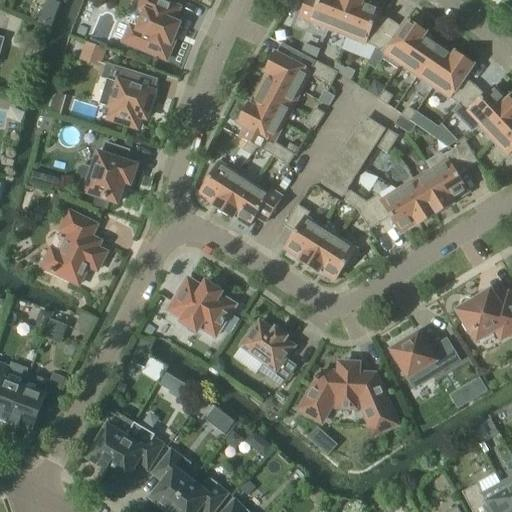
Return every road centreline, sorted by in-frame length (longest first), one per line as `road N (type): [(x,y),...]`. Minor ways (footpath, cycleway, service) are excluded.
road 1 (residential): [(180,228),(198,229),(329,308),(511,204)]
road 2 (residential): [(180,228),(165,236),(40,493)]
road 3 (residential): [(244,0),(196,107),(176,204)]
